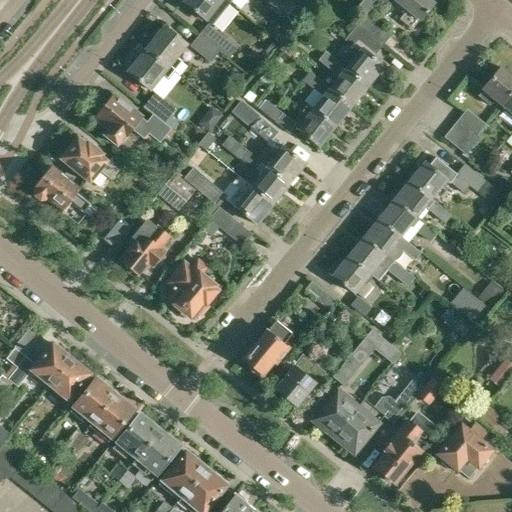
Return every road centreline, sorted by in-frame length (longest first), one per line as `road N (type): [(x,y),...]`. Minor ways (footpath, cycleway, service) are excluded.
road 1 (residential): [(214,356),(498,0)]
road 2 (residential): [(325,511),(0,248)]
road 3 (residential): [(1,120),(43,127),(142,0)]
